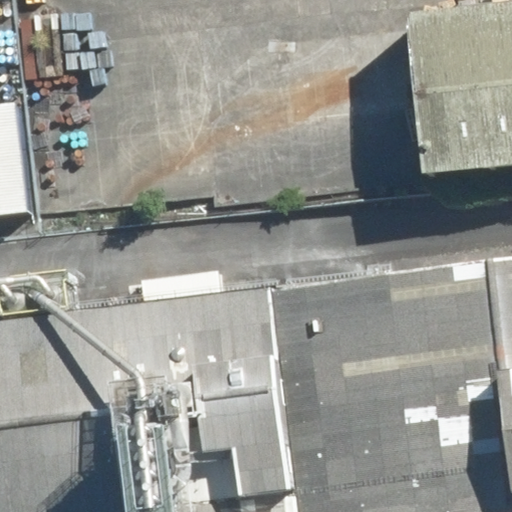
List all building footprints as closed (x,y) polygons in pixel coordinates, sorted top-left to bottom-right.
[(511,173),(511,15),(413,27),(431,183),(511,173)] [(22,106),(0,108),(0,225),(35,221),(22,106)] [(511,511),(511,274),(277,301),(299,497),(300,511),(511,511)] [(0,511),(162,511),(299,497),(277,301),(0,332),(0,511)] [(300,511),(299,497),(162,511),(300,511)]
